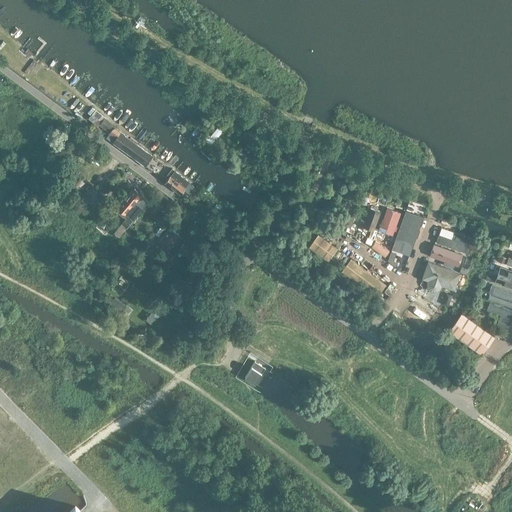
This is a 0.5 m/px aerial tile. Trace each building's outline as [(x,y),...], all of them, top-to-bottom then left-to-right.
[(26,50),(22,55),(27,59),(31,54),(26,50)] [(115,125),(104,117),(92,107),(86,113),(85,113),(84,115),(91,121),(92,122),(97,125),(98,124),(107,131),(109,132),(109,134),(114,127),(115,125)] [(152,156),(136,144),(138,142),(131,137),(129,139),(114,127),(109,134),(107,137),(106,137),(145,166),(148,161),(152,156)] [(211,144),(222,131),(218,127),(206,140),(211,144)] [(259,150),(253,148),(254,145),(227,130),(221,140),(240,151),(237,159),(245,162),(247,159),(254,161),(253,162),(261,167),(266,156),(259,152),(259,150)] [(40,171),(44,166),(39,162),(35,167),(40,171)] [(188,183),(189,182),(175,170),(170,176),(165,183),(180,194),(184,188),(188,183)] [(125,182),(119,177),(116,181),(121,186),(125,182)] [(79,178),(70,188),(76,193),(85,183),(79,178)] [(184,188),(188,192),(192,186),(188,183),(184,188)] [(192,196),(197,190),(192,186),(188,192),(187,192),(192,196)] [(92,188),(82,199),(91,206),(100,196),(92,188)] [(118,236),(143,207),(148,201),(143,197),(144,195),(140,192),(139,193),(133,188),(128,194),(128,195),(117,207),(121,210),(119,213),(123,216),(125,214),(128,216),(114,232),(118,236)] [(350,227),(359,205),(346,200),(337,223),(350,227)] [(229,213),(220,206),(215,213),(225,220),(229,213)] [(371,234),(380,211),(369,207),(361,230),(371,234)] [(396,226),(401,213),(386,207),(377,231),(392,237),(395,230),(397,231),(399,227),(396,226)] [(422,217),(406,211),(392,249),(409,255),(415,237),(416,238),(419,231),(418,230),(422,217)] [(170,227),(158,243),(173,255),(179,248),(188,255),(192,250),(182,243),(185,240),(178,235),(179,234),(170,227)] [(439,234),(436,242),(467,253),(474,234),(460,229),(459,230),(458,233),(441,227),(439,234)] [(316,234),(306,247),(325,261),(335,247),(316,234)] [(142,248),(146,252),(154,244),(149,240),(142,248)] [(459,266),(463,254),(434,244),(430,256),(444,261),(443,264),(454,268),(455,265),(459,266)] [(396,254),(391,252),(388,261),(396,267),(397,263),(393,261),(396,254)] [(506,264),(508,259),(499,255),(497,260),(497,261),(506,264)] [(349,257),(339,271),(355,282),(374,296),(384,282),(365,269),(349,257)] [(471,260),(465,258),(462,266),(468,268),(471,260)] [(427,281),(427,282),(427,284),(427,286),(427,288),(428,289),(429,290),(431,291),(434,292),(437,291),(439,290),(441,287),(442,286),(454,290),(460,273),(459,272),(428,262),(422,279),(427,281)] [(511,287),(511,270),(500,266),(497,277),(495,281),(511,287)] [(511,291),(491,285),(488,293),(490,294),(511,301),(511,291)] [(511,301),(490,294),(488,300),(511,307),(511,301)] [(418,295),(413,302),(427,312),(432,305),(418,295)] [(435,295),(430,302),(438,308),(443,301),(435,295)] [(114,296),(111,302),(124,310),(127,304),(114,296)] [(376,298),(373,301),(376,303),(377,304),(380,306),(383,302),(376,298)] [(511,318),(511,310),(489,303),(487,310),(500,315),(511,318)] [(404,314),(403,317),(422,331),(427,324),(432,318),(412,304),(407,310),(404,314)] [(433,306),(428,313),(433,316),(438,309),(433,306)] [(461,312),(448,330),(481,354),(494,336),(461,312)] [(511,319),(511,318),(500,315),(496,326),(508,330),(511,319)] [(245,376),(245,377),(255,383),(261,373),(262,373),(262,372),(262,371),(265,367),(263,366),(257,362),(255,361),(251,366),(251,367),(245,376)]
